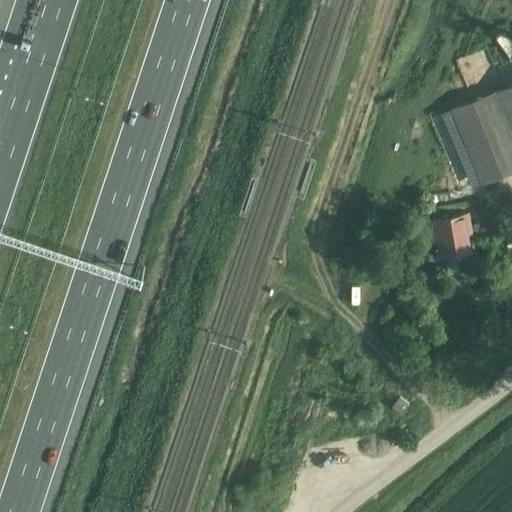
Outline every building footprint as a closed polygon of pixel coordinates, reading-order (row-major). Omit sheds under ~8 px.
[(511,83),(496,90),(511,130),(511,83)] [(511,169),(511,130),(496,90),(451,108),(481,182),(511,169)] [(421,210),(412,211),(414,221),(416,221),(423,219),(421,210)] [(468,212),(433,218),(437,242),(439,257),(462,253),(474,251),(471,234),(480,232),(479,227),(479,223),(470,224),(468,212)] [(395,318),(392,334),(419,339),(422,321),(423,317),(418,317),(395,313),(395,318)] [(399,410),(401,412),(409,403),(399,395),(392,405),(399,410)]
